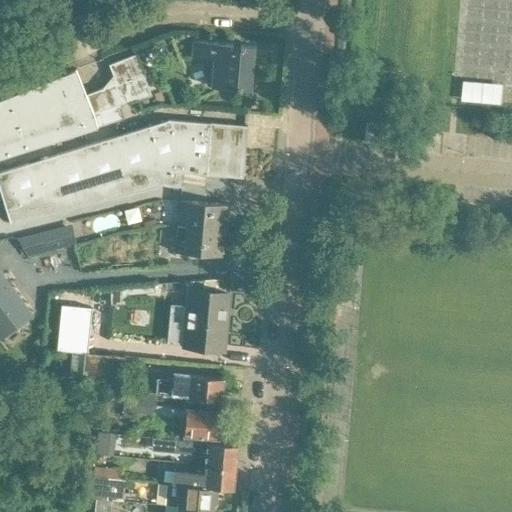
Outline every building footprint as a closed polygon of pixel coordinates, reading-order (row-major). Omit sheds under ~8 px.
[(254,46),(194,41),(193,41),(192,57),(213,59),(211,86),(250,90),(254,46)] [(111,85),(86,94),(93,113),(120,105),(151,95),(135,54),(108,64),(115,80),(111,85)] [(205,59),(197,58),(196,87),(203,87),(205,59)] [(50,78),(0,97),(0,157),(98,126),(93,113),(86,94),(76,68),(50,78)] [(243,177),(247,126),(247,125),(169,119),(13,167),(14,170),(0,172),(0,191),(10,222),(163,184),(182,186),(183,172),(243,177)] [(186,227),(226,230),(228,204),(179,200),(178,212),(187,213),(186,227)] [(73,223),(54,227),(59,249),(78,244),(73,223)] [(224,256),(226,230),(186,227),(185,239),(176,238),(175,252),(224,256)] [(0,339),(32,315),(0,271),(0,339)] [(128,294),(135,293),(155,292),(154,284),(134,285),(109,287),(109,304),(125,304),(128,294)] [(183,344),(183,345),(223,349),(228,293),(217,292),(188,290),(187,302),(187,306),(184,342),(183,344)] [(57,349),(88,352),(92,307),(61,304),(57,349)] [(85,378),(122,382),(124,356),(88,352),(85,378)] [(221,399),(223,377),(174,373),(174,381),(158,379),(156,393),(221,399)] [(121,391),(119,416),(153,419),(185,421),(184,434),(217,437),(220,411),(154,405),(155,394),(121,391)] [(100,431),(97,454),(114,456),(116,443),(124,444),(125,434),(100,431)] [(205,467),(234,469),(237,445),(176,439),(175,452),(206,455),(205,467)] [(94,466),(93,477),(122,479),(122,469),(94,466)] [(232,489),(234,469),(205,467),(205,472),(174,469),(173,483),(217,488),(232,489)] [(122,479),(93,477),(92,497),(124,500),(125,479),(122,479)] [(215,509),(217,488),(173,483),(167,483),(165,504),(177,505),(215,509)]
